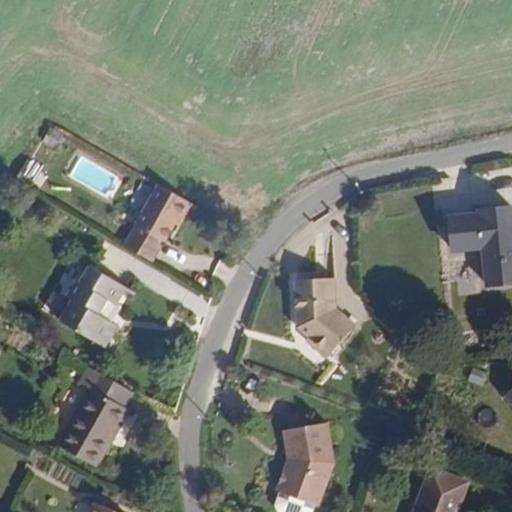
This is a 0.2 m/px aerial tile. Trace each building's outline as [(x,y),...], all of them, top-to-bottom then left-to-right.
[(36,196),(43,182),(26,172),(18,187),(36,196)] [(188,218),(197,199),(161,180),(139,225),(163,238),(167,240),(181,214),(188,218)] [(511,284),(511,204),(478,207),(479,212),(448,215),(450,249),(481,247),(484,286),(511,284)] [(163,238),(139,225),(129,245),(154,258),(163,238)] [(103,313),(122,281),(87,262),(78,277),(69,272),(59,286),(58,288),(67,294),(55,315),(101,341),(111,317),(103,313)] [(55,315),(67,294),(58,288),(59,286),(47,279),(30,305),(53,319),(55,315)] [(352,329),(334,312),(332,283),(294,283),(297,330),(307,339),(314,345),(311,348),(324,359),(352,329)] [(314,345),(307,339),(304,342),(311,348),(314,345)] [(133,388),(83,360),(74,378),(83,383),(123,405),(133,388)] [(95,458),(123,405),(83,383),(56,435),(95,458)] [(330,460),(319,410),(277,418),(284,452),(271,485),(312,501),(330,460)] [(458,511),(468,485),(430,472),(415,511),(458,511)] [(124,511),(96,497),(87,511),(124,511)]
